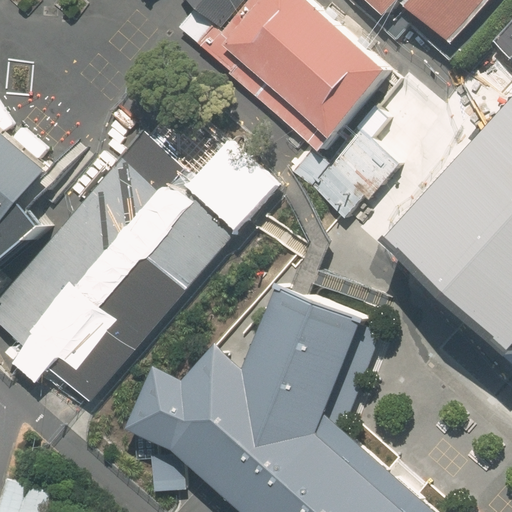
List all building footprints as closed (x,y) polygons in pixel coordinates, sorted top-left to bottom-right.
[(254,0),(191,0),(227,31),(254,0)] [(398,75),(310,0),(274,0),(233,48),(341,141),(398,75)] [(494,0),(403,0),(455,45),(494,0)] [(477,147),(400,81),(310,184),(356,224),(405,167),(436,194),(477,147)] [(260,209),(170,122),(7,305),(98,391),(260,209)] [(0,302),(13,288),(0,276),(0,273),(50,232),(27,208),(55,175),(0,127),(0,302)] [(511,202),(453,266),(511,319),(511,202)] [(382,305),(293,268),(259,353),(232,332),(204,371),(169,351),(133,432),(184,452),(251,511),(442,511),(351,429),(392,336),(399,314),(382,305)] [(185,456),(157,458),(159,492),(188,490),(185,456)] [(50,511),(57,488),(11,476),(1,511),(50,511)]
